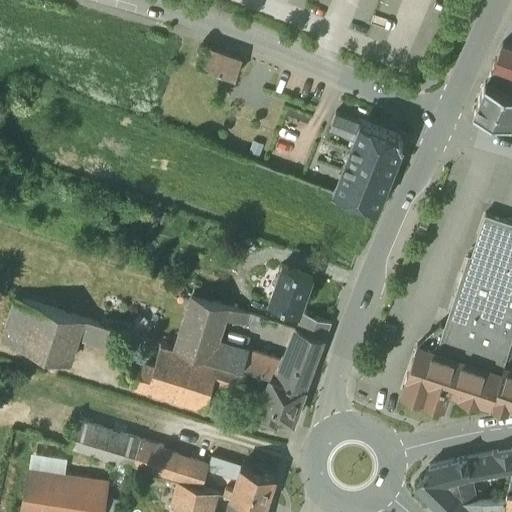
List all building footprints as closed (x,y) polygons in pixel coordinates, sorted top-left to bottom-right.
[(511,44),(502,41),(494,63),(511,70),(511,44)] [(241,56),(204,43),(197,62),(235,75),(241,56)] [(511,91),(485,80),(472,111),(510,123),(511,118),(511,91)] [(360,120),(335,110),(329,126),(347,133),(346,137),(352,139),(360,120)] [(398,134),(360,120),(352,139),(350,144),(346,156),(333,189),(377,205),(402,142),(398,134)] [(350,144),(342,141),(337,152),(346,156),(350,144)] [(33,193),(17,187),(12,200),(28,206),(33,193)] [(511,220),(485,212),(471,254),(469,253),(437,348),(501,369),(503,363),(509,344),(511,335),(511,220)] [(312,272),(282,262),(269,299),(298,310),(312,272)] [(194,280),(191,290),(212,298),(215,286),(194,280)] [(212,298),(191,290),(174,345),(211,357),(217,339),(224,314),(227,303),(212,298)] [(82,316),(16,296),(2,340),(68,361),(76,336),(82,316)] [(246,309),(227,303),(224,314),(243,319),(246,309)] [(100,322),(117,327),(121,315),(103,309),(100,322)] [(330,319),(304,310),(298,327),(323,335),(330,319)] [(156,326),(121,315),(117,327),(152,338),(156,326)] [(111,347),(117,327),(100,322),(82,316),(76,336),(111,347)] [(298,327),(286,360),(248,348),(242,366),(246,368),(270,375),(270,374),(304,385),(323,335),(298,327)] [(248,348),(217,339),(211,357),(218,359),(242,366),(248,348)] [(174,345),(159,341),(153,360),(140,355),(131,382),(202,404),(212,377),(218,359),(211,357),(174,345)] [(437,348),(418,342),(403,389),(444,403),(448,389),(490,402),(501,369),(437,348)] [(242,366),(218,359),(212,377),(240,385),(242,380),(246,368),(242,366)] [(511,366),(503,363),(501,369),(490,402),(509,409),(510,404),(511,404),(511,366)] [(270,375),(246,368),(242,380),(253,383),(258,380),(267,382),(270,375)] [(304,385),(270,374),(270,375),(267,382),(257,413),(277,420),(279,414),(294,419),(299,404),(298,404),(304,385)] [(162,448),(163,444),(79,418),(71,445),(155,471),(162,448)] [(208,462),(162,448),(155,471),(178,478),(202,485),(208,467),(206,466),(208,462)] [(511,467),(511,448),(499,450),(467,455),(471,475),(511,467)] [(240,463),(210,454),(208,462),(206,466),(208,467),(236,475),(240,463)] [(454,458),(429,464),(430,467),(414,483),(441,510),(457,496),(443,482),(471,475),(467,455),(454,458)] [(264,465),(253,461),(252,467),(240,463),(236,475),(232,488),(225,485),(223,492),(265,505),(274,474),(262,470),(264,465)] [(216,490),(208,511),(217,511),(223,492),(225,485),(232,488),(236,475),(208,467),(202,485),(216,490)] [(79,511),(85,476),(28,468),(21,511),(79,511)] [(471,475),(443,482),(457,496),(460,498),(475,498),(471,475)] [(101,511),(107,479),(85,476),(79,511),(101,511)] [(208,511),(216,490),(178,478),(171,505),(193,511),(208,511)] [(511,511),(511,492),(506,491),(504,498),(500,511),(511,511)] [(262,511),(265,505),(223,492),(217,511),(262,511)] [(108,494),(104,511),(113,511),(116,496),(108,494)] [(500,511),(504,498),(475,498),(460,498),(457,496),(441,510),(440,511),(441,511),(500,511)]
